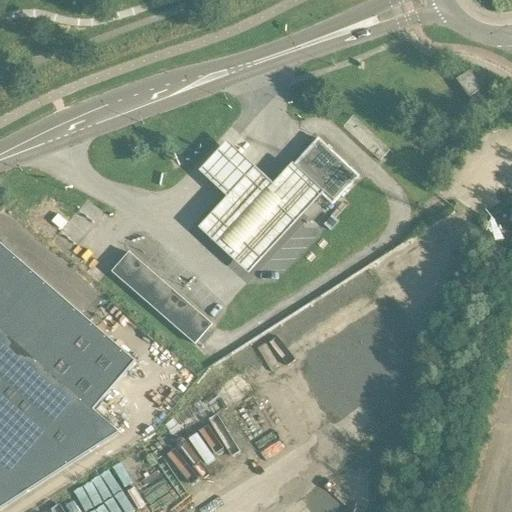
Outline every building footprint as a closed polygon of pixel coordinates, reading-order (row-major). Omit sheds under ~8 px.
[(469,100),(470,99),(482,90),(469,72),(456,81),(469,100)] [(319,141),(292,169),(323,197),(332,205),(358,177),(347,167),(319,141)] [(249,278),(323,197),(292,169),(275,188),(229,147),(200,176),(229,202),(200,234),(249,278)] [(332,219),(326,226),(334,233),(340,226),(332,219)] [(489,248),(496,229),(485,224),(478,243),(489,248)] [(0,511),(120,434),(94,412),(136,364),(84,319),(0,245),(0,511)] [(129,255),(128,256),(122,263),(112,274),(195,346),(204,335),(211,327),(129,255)]
